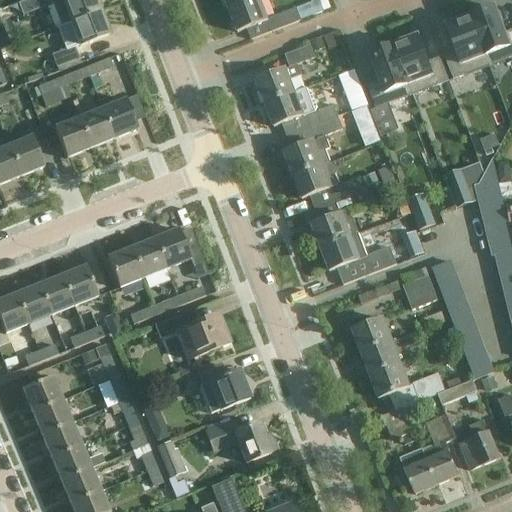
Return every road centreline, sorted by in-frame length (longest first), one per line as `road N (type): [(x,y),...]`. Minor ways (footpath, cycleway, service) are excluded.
road 1 (residential): [(350,511),(216,163)]
road 2 (residential): [(0,253),(216,163)]
road 3 (residential): [(391,0),(182,79)]
